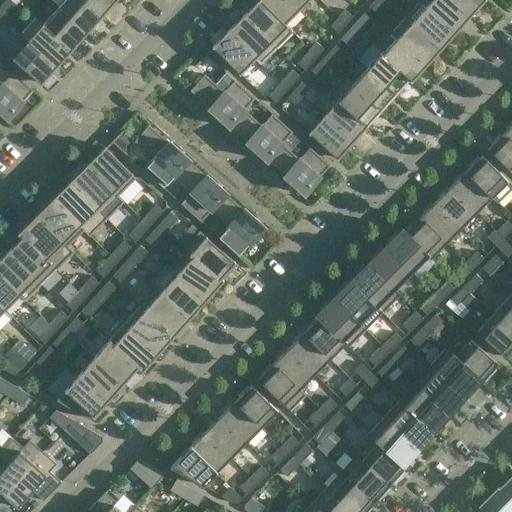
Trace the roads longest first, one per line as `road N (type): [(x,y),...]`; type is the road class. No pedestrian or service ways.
road 1 (residential): [(58,511),(511,55)]
road 2 (residential): [(0,192),(192,0)]
road 3 (residential): [(426,511),(511,426)]
